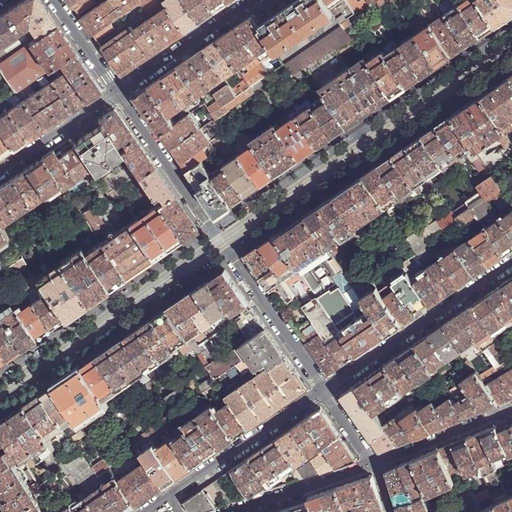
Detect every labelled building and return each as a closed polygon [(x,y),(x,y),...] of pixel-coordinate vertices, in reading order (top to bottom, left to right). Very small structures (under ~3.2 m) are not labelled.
[(23,0),(21,2),(5,12),(19,32),(29,25),(37,37),(57,25),(48,12),(39,0),(23,0)] [(97,3),(95,0),(87,0),(76,8),(80,13),(80,14),(97,3)] [(116,29),(112,23),(124,14),(113,0),(107,0),(99,5),(82,17),(90,28),(98,40),(116,29)] [(143,0),(113,0),(124,14),(142,2),(144,1),(143,0)] [(145,0),(144,1),(142,2),(151,16),(157,12),(159,14),(170,6),(165,0),(145,0)] [(187,0),(165,0),(170,6),(187,31),(197,25),(202,21),(187,0)] [(209,0),(187,0),(202,21),(212,15),(217,11),(209,0)] [(209,0),(217,11),(225,6),(231,2),(230,0),(209,0)] [(301,0),(272,20),(287,42),(334,11),(331,7),(330,5),(326,0),(301,0)] [(357,13),(347,0),(340,0),(331,7),(334,11),(342,23),(357,13)] [(370,0),(347,0),(357,13),(372,3),(370,0)] [(376,0),(372,3),(376,9),(388,0),(376,0)] [(431,0),(427,0),(424,2),(428,9),(435,4),(431,0)] [(458,0),(448,0),(440,6),(446,14),(467,45),(477,38),(482,35),(461,4),(458,0)] [(466,0),(461,4),(482,35),(491,29),(497,25),(479,0),(466,0)] [(511,0),(479,0),(497,25),(511,15),(511,14),(511,0)] [(99,5),(97,3),(80,14),(82,17),(99,5)] [(372,3),(357,13),(361,18),(361,19),(376,9),(372,3)] [(181,36),(187,31),(170,6),(159,14),(155,16),(172,42),(181,36)] [(425,16),(431,24),(437,20),(431,11),(425,16)] [(0,15),(0,44),(19,32),(5,12),(0,15)] [(357,13),(342,23),(343,25),(345,28),(361,18),(357,13)] [(437,20),(431,24),(453,55),(462,49),(467,45),(446,14),(437,20)] [(172,42),(155,16),(135,30),(132,26),(119,35),(139,64),(143,61),(166,46),(172,42)] [(272,45),(260,28),(257,23),(252,16),(244,22),(238,26),(258,55),(272,45)] [(276,50),(287,42),(272,20),(271,20),(260,28),(272,45),(276,50)] [(431,24),(416,34),(438,65),(448,58),(453,55),(431,24)] [(0,44),(0,57),(3,61),(30,43),(37,37),(29,25),(19,32),(0,44)] [(66,38),(57,25),(37,37),(30,43),(48,70),(50,68),(60,61),(75,51),(66,38)] [(338,52),(340,50),(354,40),(345,28),(343,25),(285,64),(288,69),(293,75),(307,66),(335,47),(338,52)] [(258,55),(238,26),(227,33),(219,39),(239,68),(258,55)] [(416,34),(401,44),(422,75),(433,68),(438,65),(416,34)] [(139,64),(119,35),(103,46),(113,62),(123,75),(124,74),(139,64)] [(211,44),(205,48),(226,77),(239,68),(219,39),(211,44)] [(340,50),(343,54),(357,44),(354,40),(340,50)] [(48,70),(30,43),(3,61),(0,63),(0,67),(6,76),(9,81),(16,91),(30,82),(45,72),(48,70)] [(401,44),(386,55),(407,85),(419,78),(422,75),(401,44)] [(276,50),(272,45),(258,55),(265,65),(279,55),(277,52),(276,50)] [(335,47),(307,66),(309,71),(338,52),(335,47)] [(197,54),(192,57),(212,87),(226,77),(205,48),(197,54)] [(338,52),(309,71),(310,71),(321,87),(351,67),(343,54),(340,50),(338,52)] [(87,69),(75,51),(60,61),(66,70),(86,100),(101,90),(87,69)] [(383,51),(368,61),(393,95),(403,89),(407,85),(386,55),(383,51)] [(258,55),(239,68),(244,75),(248,82),(252,86),(270,73),(265,65),(258,55)] [(279,55),(265,65),(270,73),(285,64),(279,55)] [(184,63),(179,66),(199,96),(212,87),(192,57),(184,63)] [(377,106),(380,104),(390,97),(393,95),(368,61),(366,57),(351,67),(377,106)] [(60,61),(50,68),(56,77),(66,70),(60,61)] [(285,64),(270,73),(274,79),(288,69),(285,64)] [(170,72),(165,75),(186,105),(195,99),(199,96),(179,66),(170,72)] [(307,66),(293,75),(296,80),(310,71),(309,71),(307,66)] [(377,106),(351,67),(321,87),(322,89),(326,95),(348,126),(353,122),(377,106)] [(56,77),(50,68),(48,70),(45,72),(51,80),(56,77)] [(51,80),(71,110),(79,105),(86,100),(66,70),(56,77),(51,80)] [(51,80),(45,72),(30,82),(36,90),(51,80)] [(270,73),(252,86),(255,92),(274,79),(270,73)] [(157,81),(151,85),(172,114),(186,105),(165,75),(157,81)] [(6,76),(0,79),(0,87),(9,81),(6,76)] [(493,88),(481,96),(505,131),(511,126),(511,79),(510,76),(493,88)] [(226,77),(212,87),(217,93),(230,84),(226,77)] [(51,80),(36,90),(56,120),(64,115),(71,110),(51,80)] [(16,91),(22,100),(36,90),(30,82),(16,91)] [(248,82),(235,91),(238,96),(252,86),(248,82)] [(230,84),(217,93),(221,99),(225,105),(228,103),(238,96),(235,91),(230,84)] [(151,85),(136,95),(151,116),(163,133),(177,123),(172,114),(151,85)] [(238,96),(228,103),(231,109),(255,92),(252,86),(238,96)] [(322,89),(309,98),(313,104),(326,95),(322,89)] [(36,90),(22,100),(42,129),(50,125),(56,120),(36,90)] [(326,95),(313,104),(334,135),(343,129),(348,126),(326,95)] [(457,112),(451,116),(472,147),(476,151),(498,136),(505,131),(481,96),(473,102),(457,112)] [(195,99),(186,105),(189,109),(198,103),(195,99)] [(221,99),(208,107),(213,113),(225,105),(221,99)] [(42,129),(22,100),(8,110),(28,139),(37,133),(42,129)] [(225,105),(213,113),(216,118),(217,120),(232,110),(231,109),(228,103),(225,105)] [(313,104),(298,114),(319,145),(328,139),(334,135),(313,104)] [(123,121),(115,109),(99,120),(103,125),(117,146),(122,142),(123,143),(133,136),(123,121)] [(28,139),(8,110),(5,112),(0,115),(0,129),(13,149),(22,143),(28,139)] [(177,123),(163,133),(169,142),(172,147),(202,127),(192,113),(177,123)] [(285,114),(275,121),(276,123),(279,127),(289,120),(285,114)] [(289,120),(279,127),(300,158),(311,151),(319,145),(298,114),(289,120)] [(441,123),(437,126),(458,157),(463,153),(465,152),(472,147),(451,116),(441,123)] [(217,120),(216,118),(202,127),(212,142),(214,140),(226,132),(217,120)] [(234,119),(227,124),(233,132),(239,128),(234,119)] [(276,123),(253,140),(255,144),(277,175),(289,166),(300,158),(279,127),(276,123)] [(117,146),(103,125),(96,129),(88,135),(75,143),(73,144),(74,147),(90,169),(99,183),(103,188),(114,204),(136,190),(144,185),(138,177),(121,151),(117,146)] [(427,133),(422,136),(443,167),(458,157),(437,126),(427,133)] [(202,127),(172,147),(179,157),(182,162),(203,148),(211,143),(212,142),(202,127)] [(0,129),(0,158),(7,154),(13,149),(0,129)] [(505,131),(498,136),(506,146),(511,142),(505,131)] [(212,142),(211,143),(212,145),(214,148),(216,150),(220,156),(221,157),(231,150),(236,147),(233,142),(226,132),(214,140),(212,142)] [(248,133),(233,142),(236,147),(238,150),(240,154),(255,144),(253,140),(248,133)] [(143,150),(133,136),(123,143),(126,148),(121,151),(138,177),(154,166),(143,150)] [(412,143),(407,146),(428,177),(443,167),(422,136),(412,143)] [(255,144),(240,154),(262,185),(270,179),(277,175),(255,144)] [(432,182),(428,177),(407,146),(398,152),(393,156),(418,192),(423,188),(419,183),(423,181),(426,186),(432,182)] [(62,156),(59,152),(55,154),(54,151),(42,159),(60,185),(62,188),(81,175),(90,169),(74,147),(62,156)] [(487,168),(476,151),(472,147),(465,152),(472,161),(473,160),(480,172),(487,168)] [(207,153),(205,150),(203,148),(182,162),(186,168),(188,170),(203,160),(202,160),(208,155),(207,153)] [(233,153),(231,150),(221,157),(226,164),(240,154),(238,150),(233,153)] [(463,153),(458,157),(464,166),(469,163),(463,153)] [(262,185),(240,154),(226,164),(247,194),(257,188),(262,185)] [(220,168),(212,173),(233,204),(242,198),(247,194),(226,164),(221,157),(220,156),(214,160),(220,168)] [(378,166),(400,198),(404,204),(419,194),(418,192),(393,156),(383,163),(378,166)] [(60,185),(42,159),(32,165),(26,170),(43,195),(44,197),(60,185)] [(204,193),(218,214),(225,210),(233,204),(212,173),(203,160),(188,170),(204,193)] [(162,177),(154,166),(138,177),(144,185),(153,199),(157,205),(158,205),(162,202),(174,194),(162,177)] [(370,172),(363,176),(385,207),(385,208),(393,202),(400,198),(378,166),(370,172)] [(43,195),(26,170),(17,176),(11,180),(28,206),(43,195)] [(84,179),(81,175),(62,188),(65,192),(84,179)] [(346,188),(334,196),(356,227),(367,219),(385,207),(363,176),(346,188)] [(492,176),(478,185),(481,191),(486,198),(501,188),(492,176)] [(28,206),(11,180),(2,186),(0,187),(0,195),(14,216),(28,206)] [(153,199),(144,185),(136,190),(138,193),(146,205),(153,199)] [(501,188),(486,198),(489,202),(494,199),(494,200),(499,196),(504,193),(501,188)] [(481,191),(466,201),(467,202),(471,207),(472,208),(486,198),(481,191)] [(197,229),(174,194),(162,202),(158,205),(181,240),(190,234),(197,229)] [(0,225),(14,216),(0,195),(0,225)] [(326,202),(320,206),(342,239),(343,240),(358,230),(356,227),(334,196),(326,202)] [(435,197),(428,201),(434,209),(440,205),(435,197)] [(400,198),(393,202),(399,210),(406,207),(404,204),(400,198)] [(485,215),(491,224),(485,228),(504,255),(511,249),(511,235),(498,216),(489,202),(486,198),(472,208),(478,217),(479,219),(485,215)] [(50,205),(46,200),(31,210),(25,215),(29,220),(50,205)] [(467,202),(453,212),(456,217),(471,207),(467,202)] [(158,205),(157,205),(152,208),(128,224),(152,259),(169,248),(181,240),(158,205)] [(311,212),(305,216),(327,249),(342,239),(320,206),(311,212)] [(78,210),(76,207),(59,218),(61,221),(78,210)] [(471,207),(456,217),(457,217),(460,222),(463,227),(478,217),(472,208),(471,207)] [(97,215),(92,208),(84,213),(89,220),(97,215)] [(498,216),(511,235),(511,209),(502,216),(501,214),(498,216)] [(80,213),(78,210),(61,221),(64,225),(80,213)] [(451,210),(437,220),(442,228),(457,217),(456,217),(453,212),(451,210)] [(29,220),(25,215),(17,220),(3,230),(7,236),(10,240),(18,235),(23,231),(31,225),(29,220)] [(107,230),(97,215),(89,220),(99,235),(101,234),(106,231),(107,230)] [(276,236),(298,268),(303,276),(317,296),(340,330),(370,310),(362,298),(358,293),(356,291),(356,290),(343,271),(338,275),(327,259),(332,256),(327,249),(305,216),(289,227),(276,236)] [(457,217),(442,228),(444,231),(445,232),(449,229),(450,230),(458,225),(457,224),(460,222),(457,217)] [(367,219),(356,227),(358,230),(360,234),(372,226),(367,219)] [(437,220),(422,230),(430,241),(444,231),(442,228),(437,220)] [(152,259),(128,224),(110,236),(105,239),(100,243),(125,278),(141,267),(152,259)] [(403,233),(406,238),(421,228),(417,224),(413,226),(413,225),(406,230),(407,231),(403,233)] [(424,265),(427,268),(446,295),(449,293),(456,288),(460,285),(439,255),(432,245),(430,241),(422,230),(421,228),(406,238),(417,254),(424,265)] [(485,228),(471,238),(489,265),(498,259),(504,255),(485,228)] [(110,236),(106,231),(101,234),(105,239),(110,236)] [(444,231),(430,241),(432,245),(447,235),(445,232),(444,231)] [(270,239),(261,246),(283,279),(298,268),(276,236),(270,239)] [(471,238),(456,248),(475,275),(483,270),(489,265),(471,238)] [(342,239),(327,249),(332,256),(333,256),(347,246),(343,240),(342,239)] [(125,278),(100,243),(84,254),(108,289),(118,283),(125,278)] [(261,246),(247,255),(269,288),(279,282),(284,290),(289,298),(291,298),(295,295),(289,286),(283,279),(261,246)] [(84,254),(79,248),(57,262),(86,304),(99,296),(108,289),(84,254)] [(439,255),(460,285),(471,277),(475,275),(456,248),(443,256),(441,254),(439,255)] [(36,277),(21,257),(7,267),(24,292),(37,285),(39,283),(36,277)] [(408,272),(427,299),(428,302),(431,305),(439,299),(446,295),(427,268),(419,274),(416,270),(408,260),(402,264),(408,272)] [(86,304),(57,262),(36,277),(39,283),(42,287),(46,293),(64,319),(67,318),(86,304)] [(402,264),(387,273),(397,288),(412,309),(421,303),(427,299),(408,272),(402,264)] [(424,265),(416,270),(419,274),(427,268),(424,265)] [(298,268),(283,279),(289,286),(303,276),(298,268)] [(217,275),(210,280),(233,312),(234,314),(235,316),(238,319),(246,312),(253,308),(238,288),(226,270),(217,275)] [(511,278),(509,280),(503,285),(511,297),(511,278)] [(233,312),(210,280),(202,285),(196,289),(217,320),(219,322),(233,312)] [(279,282),(269,288),(275,297),(284,290),(279,282)] [(24,301),(11,283),(2,289),(15,307),(24,301)] [(389,285),(379,292),(402,325),(411,319),(416,315),(414,312),(412,309),(397,288),(393,291),(389,285)] [(511,324),(511,297),(503,285),(494,291),(488,295),(507,322),(510,326),(511,324)] [(38,290),(41,296),(46,293),(42,287),(39,289),(38,290)] [(0,316),(13,308),(0,288),(0,316)] [(376,288),(362,298),(370,310),(387,335),(397,328),(402,325),(379,292),(376,288)] [(217,320),(196,289),(188,295),(182,299),(203,329),(217,320)] [(64,319),(46,293),(41,296),(31,302),(49,329),(62,321),(64,319)] [(479,301),(474,304),(492,331),(507,322),(488,295),(479,301)] [(317,296),(303,306),(314,322),(322,334),(343,365),(348,361),(358,355),(340,330),(317,296)] [(207,349),(203,352),(196,341),(206,334),(203,329),(182,299),(173,305),(167,309),(194,347),(199,354),(213,376),(216,379),(230,369),(222,357),(216,362),(207,349)] [(421,303),(412,309),(414,312),(428,302),(427,299),(421,303)] [(49,329),(31,302),(16,313),(35,339),(37,338),(49,329)] [(459,315),(483,350),(484,351),(489,348),(499,341),(495,336),(492,331),(474,304),(464,311),(459,315)] [(16,313),(13,308),(0,316),(0,320),(19,349),(28,343),(35,339),(16,313)] [(257,315),(253,308),(246,312),(238,319),(248,334),(251,338),(266,328),(257,315)] [(194,347),(167,309),(159,314),(153,318),(174,349),(178,346),(184,354),(194,347)] [(370,310),(340,330),(358,355),(375,343),(387,335),(370,310)] [(451,320),(444,325),(462,350),(465,355),(474,350),(477,355),(483,350),(459,315),(451,320)] [(174,349),(153,318),(145,324),(139,328),(161,361),(176,351),(174,349)] [(19,349),(0,320),(0,352),(5,359),(14,353),(19,349)] [(308,320),(297,328),(307,344),(322,334),(314,322),(311,324),(308,320)] [(507,322),(492,331),(495,336),(510,326),(507,322)] [(436,330),(430,334),(447,360),(462,350),(444,325),(436,330)] [(161,361),(139,328),(131,333),(125,337),(147,370),(161,361)] [(274,339),(266,328),(251,338),(241,345),(261,373),(286,356),(274,339)] [(251,338),(248,334),(234,343),(236,347),(237,348),(241,345),(251,338)] [(322,334),(307,344),(316,356),(329,375),(335,371),(343,365),(322,334)] [(421,341),(415,345),(432,370),(447,360),(430,334),(421,341)] [(147,370),(125,337),(116,344),(111,347),(133,380),(147,370)] [(499,341),(489,348),(501,365),(496,369),(498,373),(502,370),(511,364),(511,363),(511,360),(510,358),(499,341)] [(408,350),(401,355),(419,381),(433,371),(432,370),(415,345),(408,350)] [(133,380),(111,347),(101,354),(96,357),(118,390),(125,385),(133,380)] [(237,348),(236,347),(222,357),(230,369),(237,365),(245,359),(237,348)] [(195,357),(200,365),(194,369),(198,375),(204,371),(209,379),(213,376),(199,354),(195,357)] [(391,361),(386,365),(404,392),(419,381),(401,355),(391,361)] [(309,389),(286,356),(261,373),(248,382),(227,395),(231,401),(250,428),(282,406),(309,389)] [(118,390),(96,357),(82,367),(105,399),(118,390)] [(200,365),(195,357),(189,361),(194,369),(200,365)] [(447,360),(432,370),(433,371),(436,376),(437,378),(452,367),(447,360)] [(469,362),(455,372),(458,376),(473,366),(469,362)] [(511,363),(511,364),(511,366),(511,370),(505,375),(502,370),(498,373),(511,393),(511,363)] [(220,385),(227,395),(248,382),(237,365),(230,369),(216,379),(218,382),(220,385)] [(376,371),(371,374),(390,402),(404,392),(386,365),(376,371)] [(494,366),(479,376),(484,382),(491,378),(498,373),(496,369),(494,366)] [(105,399),(82,367),(68,376),(53,386),(76,419),(81,426),(109,406),(105,399)] [(433,371),(419,381),(422,386),(436,376),(433,371)] [(476,371),(462,381),(462,382),(470,394),(481,411),(492,407),(498,404),(487,387),(484,382),(479,376),(476,371)] [(511,393),(498,373),(491,378),(494,382),(487,387),(498,404),(507,401),(511,398),(511,393)] [(192,374),(188,376),(189,377),(188,380),(186,382),(184,383),(181,381),(177,383),(180,387),(180,388),(194,378),(192,374)] [(363,380),(357,385),(375,412),(390,402),(371,374),(363,380)] [(216,379),(213,376),(209,379),(199,385),(204,391),(207,389),(215,384),(218,382),(216,379)] [(199,385),(194,378),(180,388),(185,395),(199,385)] [(138,386),(133,380),(125,385),(130,392),(138,386)] [(419,381),(404,392),(408,396),(422,386),(419,381)] [(462,382),(448,393),(451,398),(452,399),(460,393),(463,397),(464,398),(470,394),(462,382)] [(130,392),(125,385),(118,390),(126,401),(133,397),(130,392)] [(349,390),(341,395),(360,422),(372,440),(387,430),(384,424),(380,419),(375,412),(357,385),(349,390)] [(76,419),(53,386),(46,391),(41,394),(64,427),(76,419)] [(180,388),(180,387),(166,397),(172,405),(186,395),(185,395),(180,388)] [(427,393),(413,403),(416,408),(431,398),(427,393)] [(448,393),(434,402),(437,407),(451,398),(448,393)] [(64,427),(41,394),(32,401),(25,406),(47,438),(64,427)] [(463,397),(455,403),(464,418),(475,414),(481,411),(470,394),(464,398),(463,397)] [(451,398),(437,407),(449,424),(457,421),(464,418),(455,403),(452,399),(451,398)] [(250,428),(231,401),(217,410),(236,438),(243,433),(250,428)] [(433,401),(418,411),(432,431),(443,426),(449,424),(437,407),(434,402),(433,401)] [(413,403),(398,414),(399,414),(401,418),(416,408),(413,403)] [(217,410),(213,405),(199,414),(222,447),(229,442),(236,438),(217,410)] [(47,438),(25,406),(17,411),(10,416),(33,449),(36,454),(37,454),(40,459),(44,457),(51,452),(55,449),(47,438)] [(416,408),(401,418),(415,437),(426,433),(432,431),(418,411),(416,408)] [(341,436),(322,409),(312,416),(307,419),(325,446),(341,436)] [(181,420),(176,412),(162,421),(167,429),(181,420)] [(222,447),(199,414),(187,422),(184,424),(185,425),(189,430),(207,457),(215,452),(222,447)] [(399,414),(384,424),(387,430),(398,445),(409,440),(415,437),(401,418),(399,414)] [(33,449),(10,416),(0,422),(0,441),(2,444),(6,441),(10,447),(6,450),(13,462),(14,461),(14,462),(33,449)] [(325,446),(307,419),(299,425),(293,429),(311,456),(325,447),(325,446)] [(184,424),(181,420),(167,429),(171,434),(185,425),(184,424)] [(162,421),(147,431),(153,439),(167,429),(162,421)] [(189,430),(185,425),(171,434),(173,438),(175,440),(189,430)] [(498,431),(507,453),(509,456),(511,454),(511,426),(503,429),(498,431)] [(489,430),(482,432),(493,459),(507,453),(498,431),(496,427),(489,430)] [(171,434),(167,429),(153,439),(159,448),(173,438),(171,434)] [(311,456),(293,429),(285,434),(279,439),(296,466),(311,456)] [(207,457),(189,430),(175,440),(193,466),(201,461),(207,457)] [(387,430),(372,440),(380,452),(387,449),(398,445),(387,430)] [(153,439),(147,431),(133,441),(137,447),(139,449),(153,439)] [(474,435),(467,438),(480,469),(483,475),(498,469),(493,459),(482,432),(474,435)] [(350,448),(341,436),(325,446),(325,447),(326,448),(327,450),(338,467),(358,460),(358,459),(350,448)] [(175,440),(173,438),(159,448),(161,451),(179,477),(187,471),(193,466),(175,440)] [(458,442),(453,444),(463,467),(466,474),(480,469),(467,438),(458,442)] [(159,448),(153,439),(139,449),(147,461),(161,451),(159,448)] [(296,466),(279,439),(272,444),(265,448),(282,475),(296,466)] [(0,445),(2,444),(0,441),(0,470),(13,462),(6,450),(1,453),(0,450),(0,445)] [(447,447),(439,450),(449,473),(463,467),(453,444),(447,447)] [(139,449),(137,447),(116,461),(108,466),(110,469),(116,477),(119,480),(147,461),(139,449)] [(282,475),(265,448),(256,454),(250,458),(268,484),(282,475)] [(36,454),(33,449),(14,462),(18,467),(23,464),(22,463),(37,454),(36,454)] [(92,467),(79,449),(63,460),(82,488),(98,477),(92,467)] [(338,467),(327,450),(324,452),(313,460),(322,473),(331,469),(338,467)] [(424,456),(413,460),(426,490),(428,494),(454,484),(449,473),(439,450),(424,456)] [(179,477),(161,451),(147,461),(165,486),(174,480),(179,477)] [(56,459),(51,452),(44,457),(48,464),(51,464),(55,461),(56,459)] [(268,484),(250,458),(240,465),(233,470),(250,497),(263,488),(268,484)] [(98,477),(110,469),(108,466),(104,459),(92,467),(98,477)] [(322,473),(313,460),(299,469),(302,474),(305,478),(316,475),(322,473)] [(405,463),(400,465),(413,495),(426,490),(413,460),(405,463)] [(14,461),(13,462),(0,470),(0,495),(4,502),(29,485),(18,467),(14,462),(14,461)] [(165,486),(147,461),(119,480),(136,506),(151,496),(165,486)] [(46,474),(41,465),(33,469),(39,478),(46,474)] [(393,467),(387,470),(392,488),(397,505),(415,499),(413,495),(400,465),(393,467)] [(98,477),(104,485),(116,477),(110,469),(98,477)] [(305,478),(302,474),(288,483),(288,484),(295,481),(305,478)] [(72,483),(66,475),(60,479),(66,487),(72,483)] [(283,477),(282,475),(268,484),(270,486),(272,485),(284,477),(283,477)] [(338,489),(346,511),(356,511),(355,505),(380,497),(374,476),(353,483),(338,489)] [(83,491),(88,496),(89,498),(98,511),(122,511),(104,485),(98,477),(82,488),(83,491)] [(119,480),(116,477),(104,485),(122,511),(127,511),(132,509),(136,506),(119,480)] [(39,485),(36,480),(29,485),(32,490),(39,485)] [(470,482),(456,488),(458,492),(471,486),(470,482)] [(221,495),(214,483),(209,486),(205,489),(212,501),(221,495)] [(32,490),(29,485),(4,502),(10,511),(39,511),(45,509),(32,490)] [(458,492),(466,511),(478,511),(482,510),(479,503),(477,498),(471,486),(458,492)] [(212,501),(205,489),(193,497),(185,503),(191,511),(206,511),(217,508),(212,501)] [(346,511),(338,489),(329,491),(323,494),(330,511),(346,511)] [(88,496),(83,491),(78,494),(83,502),(89,498),(88,496)] [(491,492),(477,498),(479,503),(493,497),(491,492)] [(330,511),(323,494),(315,496),(308,499),(310,502),(313,511),(330,511)] [(415,499),(397,505),(399,511),(429,511),(423,496),(415,499)] [(380,497),(355,505),(356,511),(384,511),(382,504),(380,497)] [(511,511),(511,502),(510,497),(496,504),(499,511),(511,511)] [(98,511),(89,498),(83,502),(74,508),(77,511),(98,511)] [(313,511),(310,502),(296,506),(282,511),(313,511)]
